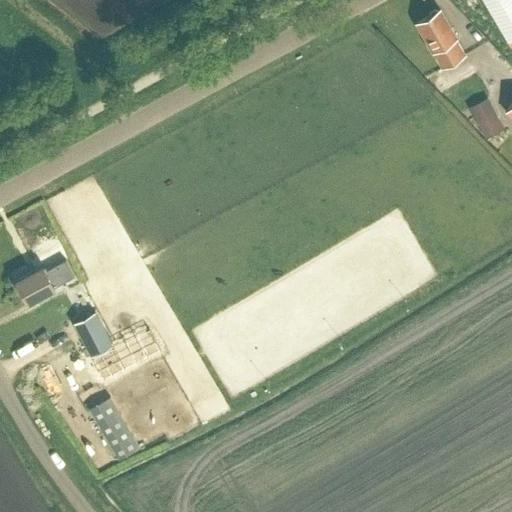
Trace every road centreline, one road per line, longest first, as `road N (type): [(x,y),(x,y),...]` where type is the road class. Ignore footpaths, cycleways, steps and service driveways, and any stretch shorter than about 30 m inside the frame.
road 1 (unclassified): [(0,196),(366,0)]
road 2 (unclassified): [(86,511),(0,380)]
